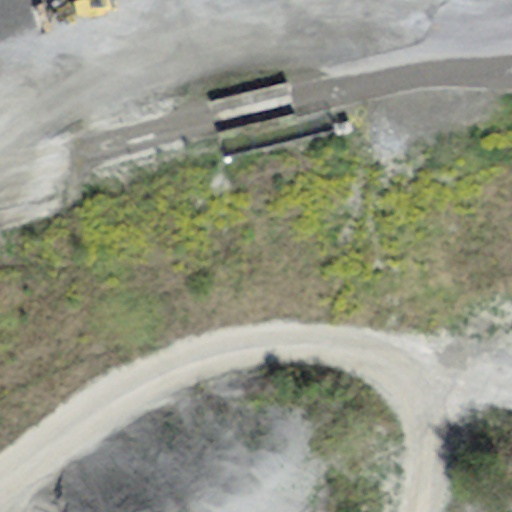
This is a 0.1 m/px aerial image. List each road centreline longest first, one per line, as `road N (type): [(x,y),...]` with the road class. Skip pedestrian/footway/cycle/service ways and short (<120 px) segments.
road 1 (track): [(0,511),(83,420),(155,368),(232,347),(303,338),(511,385)]
road 2 (track): [(511,43),(0,180)]
road 3 (track): [(410,511),(444,368)]
